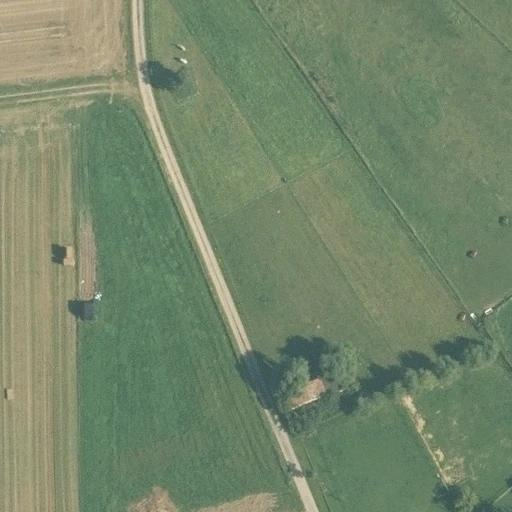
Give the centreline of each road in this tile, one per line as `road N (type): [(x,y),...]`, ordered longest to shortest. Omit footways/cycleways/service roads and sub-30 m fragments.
road 1 (track): [(138,0),(147,99),(315,511)]
road 2 (track): [(147,99),(123,90),(0,102)]
